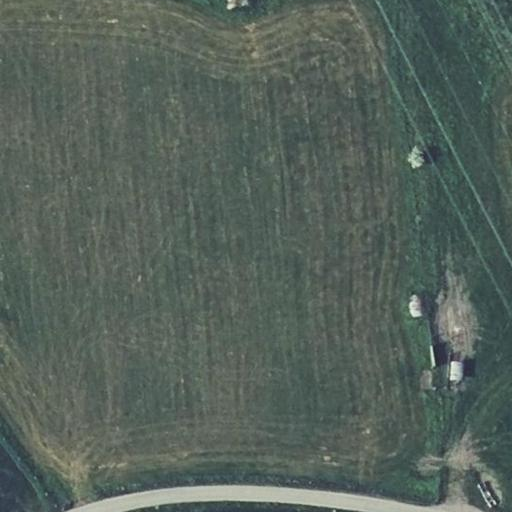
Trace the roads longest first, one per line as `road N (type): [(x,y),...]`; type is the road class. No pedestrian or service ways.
road 1 (unclassified): [(411,511),(213,491),(89,511)]
road 2 (track): [(431,0),(511,275)]
